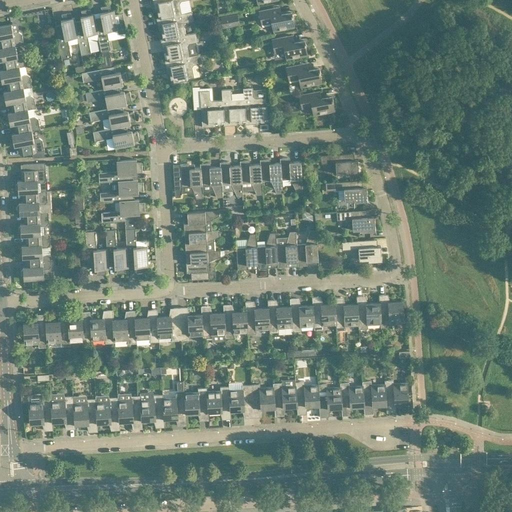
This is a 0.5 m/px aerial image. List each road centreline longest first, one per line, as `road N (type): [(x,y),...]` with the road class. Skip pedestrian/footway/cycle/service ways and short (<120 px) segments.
road 1 (residential): [(404,423),(10,449)]
road 2 (residential): [(168,289),(398,277),(361,134)]
road 3 (residential): [(161,148),(361,134)]
road 4 (residential): [(121,511),(279,502),(310,482)]
road 5 (residential): [(0,304),(168,289)]
road 6 (secondary): [(446,458),(282,476)]
road 7 (secondary): [(124,485),(282,476)]
road 8 (residential): [(161,148),(133,0)]
road 9 (residential): [(361,134),(298,0)]
road 10 (residential): [(168,289),(161,148)]
road 11 (tertiary): [(0,309),(10,449)]
road 12 (secondary): [(310,482),(439,473)]
